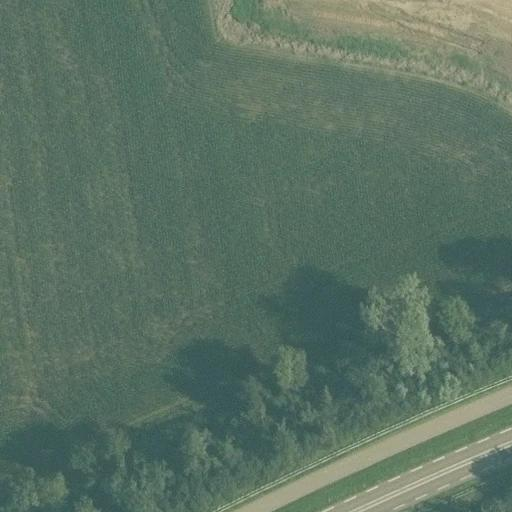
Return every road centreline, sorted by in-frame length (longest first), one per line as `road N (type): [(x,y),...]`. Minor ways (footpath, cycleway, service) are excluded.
road 1 (unclassified): [(258,511),(511,403)]
road 2 (primary): [(355,511),(511,437)]
